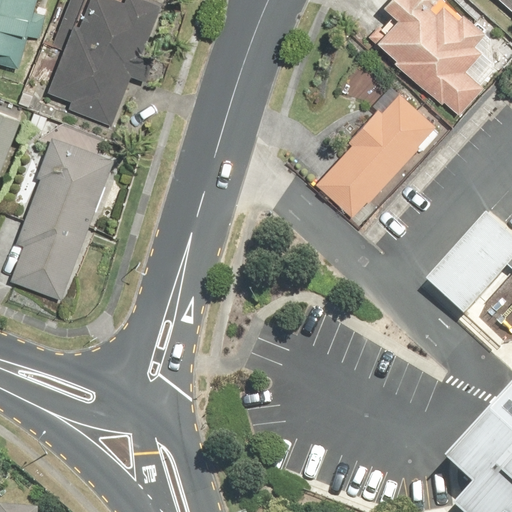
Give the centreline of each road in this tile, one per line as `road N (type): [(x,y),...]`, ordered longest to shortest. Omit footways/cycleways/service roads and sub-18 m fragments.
road 1 (residential): [(189,233),(269,0)]
road 2 (residential): [(189,233),(195,281),(162,422)]
road 3 (residential): [(142,511),(83,452),(0,396)]
road 4 (residential): [(117,391),(164,271),(189,233)]
road 5 (residential): [(0,349),(56,362),(117,391)]
